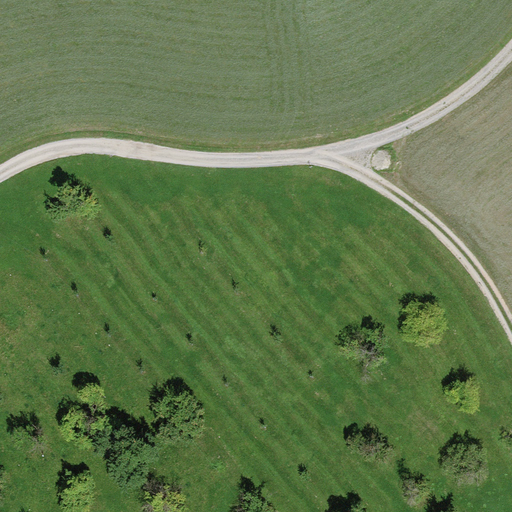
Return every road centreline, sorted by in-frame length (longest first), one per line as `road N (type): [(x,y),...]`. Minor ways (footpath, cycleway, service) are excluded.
road 1 (track): [(0,175),(76,145),(221,161),(315,156),(434,113),(511,52)]
road 2 (track): [(511,328),(472,263),(428,218),(366,175),(315,156)]
